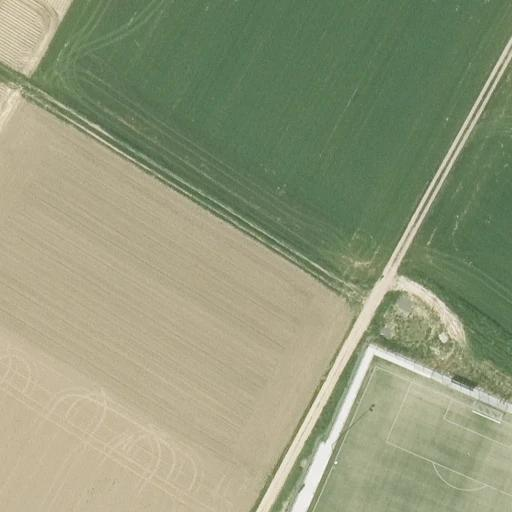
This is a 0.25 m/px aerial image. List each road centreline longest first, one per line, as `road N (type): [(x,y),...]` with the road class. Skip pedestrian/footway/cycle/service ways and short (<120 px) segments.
road 1 (track): [(259,511),(511,47)]
road 2 (track): [(0,74),(370,308)]
